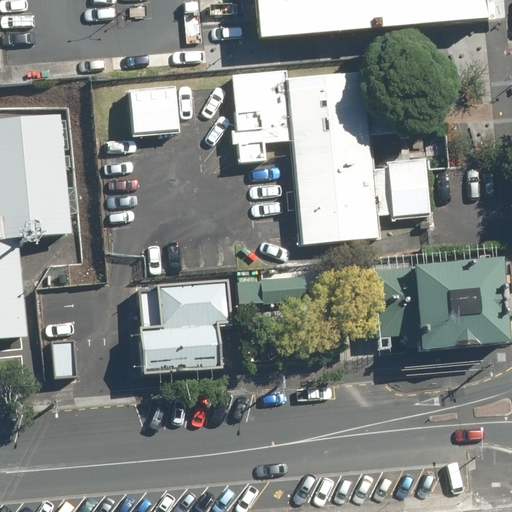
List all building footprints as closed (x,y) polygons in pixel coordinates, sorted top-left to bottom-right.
[(250,0),(255,42),(480,23),(478,0),(250,0)] [(282,71),(229,76),(237,165),(290,160),(298,247),(378,240),(376,219),(427,214),(422,160),(369,165),(367,138),(402,135),(396,68),(282,79),(282,71)] [(173,88),(127,93),(132,138),(178,133),(173,88)] [(60,117),(0,121),(0,351),(29,349),(19,240),(70,235),(60,117)] [(365,271),(369,339),(409,336),(410,351),(506,344),(502,258),(365,271)] [(259,280),(261,306),(306,301),(303,275),(259,280)] [(134,290),(141,375),(218,368),(214,330),(230,329),(226,283),(134,290)] [(75,343),(53,343),(54,380),(76,379),(75,343)]
